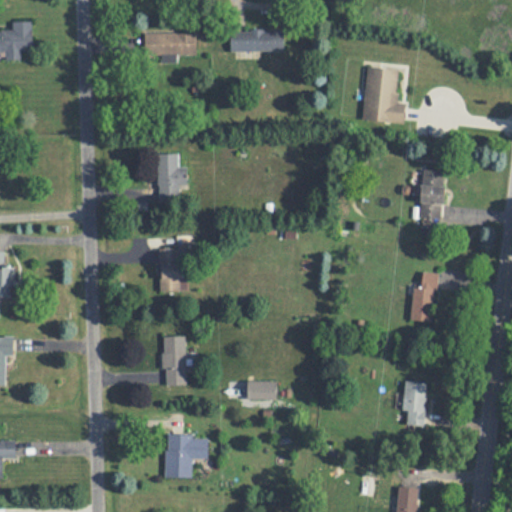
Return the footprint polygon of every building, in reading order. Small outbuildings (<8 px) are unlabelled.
[(0,31),(1,31),(1,29),(12,29),(13,20),(31,21),(32,51),(22,51),(21,60),(6,60),(0,58),(0,31)] [(284,29),(231,29),(231,50),(284,50),(284,29)] [(197,54),(197,32),(144,33),(144,55),(197,54)] [(363,121),(404,124),(406,102),(397,102),(399,69),(367,66),(363,121)] [(158,155),(159,201),(180,201),(180,191),(190,191),(190,166),(178,167),(177,155),(158,155)] [(446,171),(423,170),(421,218),(444,219),(446,171)] [(159,249),(160,291),(181,290),(181,279),(183,279),(181,248),(159,249)] [(0,249),(8,250),(7,266),(15,266),(15,300),(0,299),(0,249)] [(414,286),(412,319),(434,321),(437,273),(423,272),(422,286),(414,286)] [(0,384),(5,385),(5,355),(14,355),(14,335),(0,335),(0,384)] [(164,336),(185,336),(187,385),(165,385),(164,336)] [(426,382),(405,381),(404,424),(425,425),(426,382)] [(168,435),(191,435),(192,440),(207,440),(208,461),(194,461),(194,477),(164,478),(163,449),(168,449),(168,435)] [(0,438),(0,478),(3,478),(2,456),(17,456),(16,438),(0,438)] [(396,511),(417,511),(419,487),(398,485),(396,511)]
